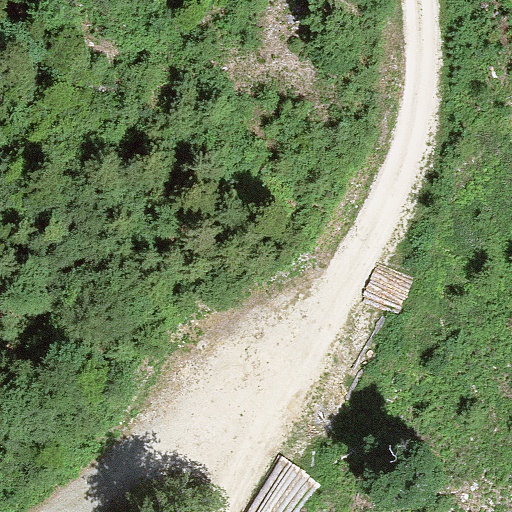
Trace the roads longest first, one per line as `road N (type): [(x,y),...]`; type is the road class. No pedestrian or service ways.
road 1 (track): [(419,0),(424,93),(410,149),(219,511)]
road 2 (track): [(273,406),(71,511)]
